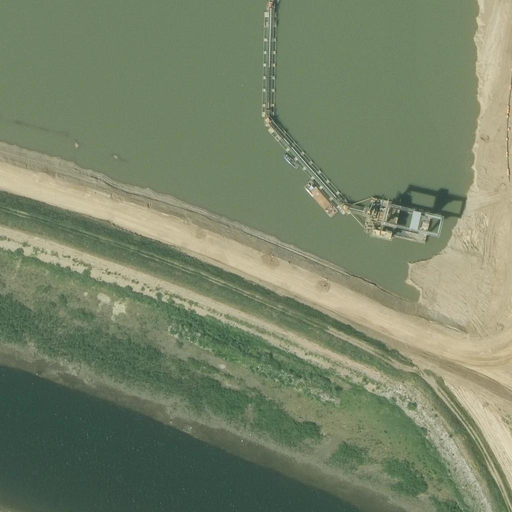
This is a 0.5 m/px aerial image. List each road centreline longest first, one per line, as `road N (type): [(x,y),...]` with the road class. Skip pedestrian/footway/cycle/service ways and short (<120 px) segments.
road 1 (track): [(510,511),(468,426),(416,373),(153,259),(0,212)]
road 2 (track): [(0,167),(388,316)]
